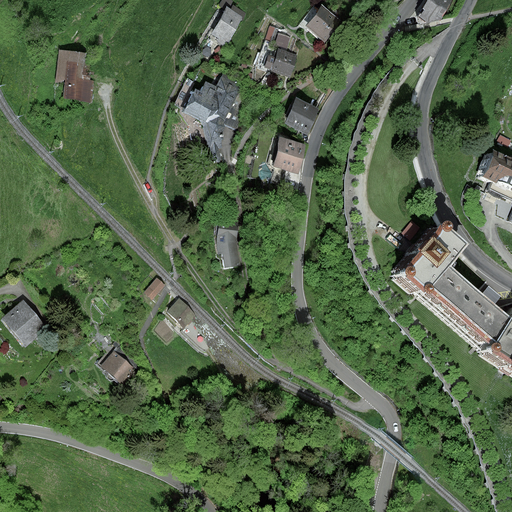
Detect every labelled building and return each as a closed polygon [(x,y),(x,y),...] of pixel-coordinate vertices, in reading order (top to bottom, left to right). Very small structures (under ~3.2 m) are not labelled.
[(427,21),(441,18),(450,0),(428,0),(420,17),(427,21)] [(308,27),(325,39),(339,21),(323,8),(308,27)] [(243,17),(228,9),(212,37),(226,45),(243,17)] [(263,24),(261,35),(267,37),(269,26),(263,24)] [(266,42),(283,47),(286,36),(269,31),(266,42)] [(272,70),(288,76),(296,56),(280,50),(277,59),(269,56),(265,66),(272,69),(272,70)] [(84,54),(61,51),(57,79),(67,80),(65,96),(91,100),(94,80),(81,78),(84,54)] [(185,112),(202,121),(210,159),(223,156),(216,126),(226,124),(230,126),(249,90),(223,76),(217,88),(207,83),(201,93),(196,90),(185,112)] [(286,123),(307,132),(318,109),(297,99),(286,123)] [(304,144),(281,139),(275,166),(297,171),(304,144)] [(511,200),(511,212),(509,221),(511,221),(511,162),(487,153),(477,176),(491,182),(488,191),(511,200)] [(511,307),(508,305),(499,321),(437,268),(456,247),(436,228),(435,226),(433,224),(430,224),(428,225),(425,228),(426,231),(416,243),(413,240),(399,256),(402,259),(393,270),(389,271),(387,273),(386,277),(389,281),(393,281),(412,299),(416,295),(476,347),(472,354),(511,379),(511,307)] [(220,225),(217,244),(218,253),(223,253),(226,266),(240,264),(236,245),(237,226),(220,225)] [(164,285),(157,279),(145,293),(152,299),(164,285)] [(195,315),(180,300),(168,311),(183,326),(195,315)] [(45,328),(23,302),(4,319),(26,344),(45,328)] [(133,368),(114,352),(102,366),(121,382),(133,368)]
